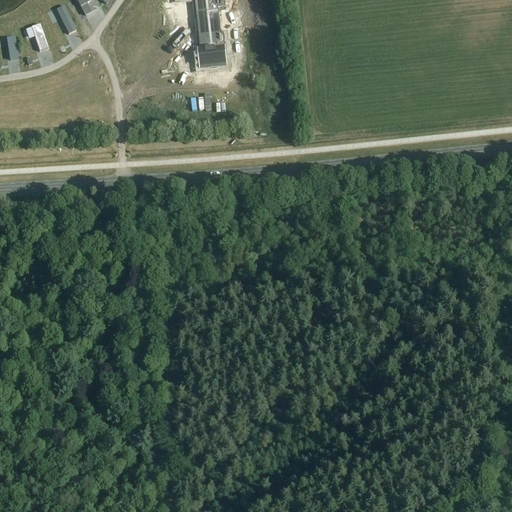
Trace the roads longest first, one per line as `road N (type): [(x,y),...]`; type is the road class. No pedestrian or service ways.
road 1 (primary): [(0,190),(511,148)]
road 2 (track): [(176,279),(170,511)]
